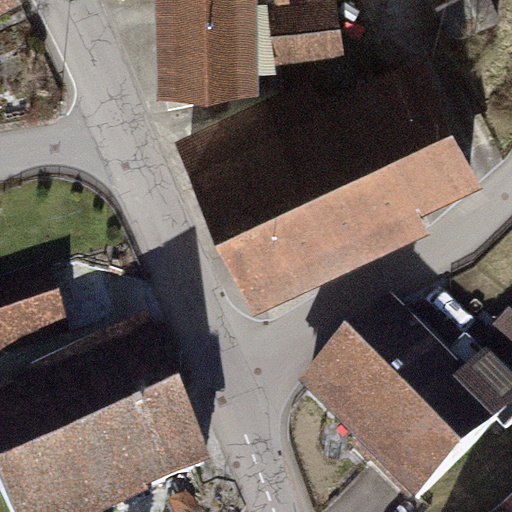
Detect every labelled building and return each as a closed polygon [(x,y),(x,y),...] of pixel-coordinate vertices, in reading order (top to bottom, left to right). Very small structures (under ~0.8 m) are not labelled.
[(0,0),(0,14),(25,0),(0,0)] [(267,0),(167,0),(169,91),(270,89),(267,0)] [(349,0),(301,0),(275,3),(282,62),(356,53),(349,0)] [(511,18),(503,0),(458,0),(445,6),(460,43),(511,20),(511,18)] [(324,76),(188,136),(264,307),(287,297),(366,262),(440,229),(434,214),(501,184),(441,47),(333,95),(324,76)] [(0,369),(77,338),(52,265),(0,283),(0,369)] [(480,382),(400,303),(309,394),(428,511),(429,511),(511,429),(511,377),(498,364),(480,382)] [(47,391),(0,412),(0,444),(31,511),(169,511),(231,483),(158,326),(42,380),(47,391)]
